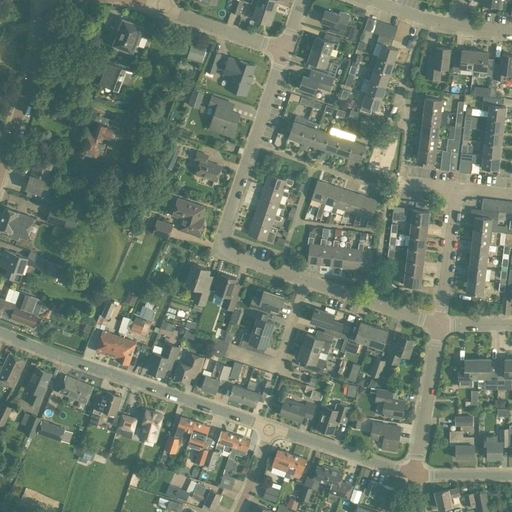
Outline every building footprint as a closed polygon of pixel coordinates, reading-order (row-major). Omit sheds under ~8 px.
[(240,0),(234,0),(234,1),(230,11),(239,14),(243,1),(240,0)] [(256,0),(255,5),(273,12),(277,0),(276,0),(256,0)] [(273,12),(255,5),(253,11),(250,10),(248,16),(251,17),(251,19),(269,25),(273,12)] [(357,6),(355,12),(365,16),(367,10),(357,6)] [(325,9),(320,21),(330,24),(328,30),(341,35),(343,35),(350,15),(345,13),(339,11),(338,14),(325,9)] [(368,17),(364,29),(371,31),(374,19),(368,17)] [(133,21),(132,23),(123,19),(117,36),(115,35),(112,42),(114,43),(114,44),(132,51),(142,27),(136,25),(137,22),(133,21)] [(373,32),(380,34),(383,22),(377,20),(373,32)] [(386,36),(390,24),(383,22),(380,34),(386,36)] [(397,27),(390,24),(386,36),(393,38),(393,39),(397,27)] [(348,38),(355,40),(358,29),(351,27),(348,38)] [(312,49),(328,55),(331,48),(335,49),(340,37),(325,32),(323,39),(316,36),(312,49)] [(377,42),(381,44),(377,56),(393,61),(397,49),(390,47),(393,38),(386,36),(380,34),(377,42)] [(356,49),(362,50),(365,43),(359,41),(356,49)] [(207,48),(192,43),(186,60),(201,64),(207,48)] [(449,48),(435,47),(435,55),(428,54),(425,77),(439,79),(440,67),(447,68),(449,48)] [(331,62),(327,60),(328,55),(312,49),(308,60),(315,63),(313,69),(327,74),(331,62)] [(460,72),(460,67),(472,68),(474,51),(462,49),(461,56),(455,55),(453,71),(460,72)] [(212,51),(205,70),(215,73),(221,54),(212,51)] [(486,75),(492,75),(494,59),(486,58),(487,52),(474,51),(472,68),(480,69),(479,75),(486,76),(486,75)] [(355,53),(352,61),(358,62),(361,55),(355,53)] [(494,59),(492,75),(492,78),(506,80),(506,78),(506,72),(511,72),(511,55),(501,54),(500,62),(494,62),(494,59)] [(373,68),(389,73),(393,61),(377,56),(372,55),(369,66),(373,67),(373,68)] [(245,94),(250,82),(247,81),(249,76),(250,75),(254,66),(239,61),(239,62),(228,58),(223,74),(229,76),(226,87),(245,94)] [(99,83),(117,90),(120,83),(129,87),(135,72),(125,69),(107,62),(99,83)] [(357,66),(351,65),(348,73),(354,74),(357,66)] [(369,80),(385,85),(389,73),(373,68),(369,80)] [(298,88),(313,93),(315,87),(329,91),(334,77),(311,69),(309,76),(303,74),(298,88)] [(172,78),(179,81),(183,74),(176,70),(172,78)] [(353,79),(347,77),(344,84),(350,86),(353,79)] [(365,92),(381,97),(385,85),(369,80),(365,92)] [(199,108),(204,93),(193,89),(188,104),(199,108)] [(346,99),(349,91),(343,89),(340,97),(346,99)] [(377,109),(381,97),(365,92),(361,104),(377,109)] [(104,104),(105,100),(98,97),(99,95),(94,93),(92,99),(104,104)] [(292,102),(293,100),(300,102),(307,105),(309,99),(302,97),(291,93),(288,100),(292,102)] [(231,136),(239,114),(232,111),(235,102),(211,95),(208,104),(216,107),(209,129),(231,136)] [(482,110),(487,110),(487,117),(503,119),(505,106),(501,105),(502,98),(493,97),(490,97),(483,96),(482,110)] [(425,97),(423,110),(440,112),(441,99),(425,97)] [(314,100),(312,106),(320,109),(321,103),(314,100)] [(138,104),(135,114),(147,119),(150,109),(138,104)] [(333,107),(326,104),(324,110),(332,113),(333,107)] [(336,114),(343,117),(345,111),(338,109),(336,114)] [(349,115),(356,118),(358,112),(351,110),(349,115)] [(440,112),(423,110),(422,123),(438,124),(440,112)] [(85,129),(84,131),(115,142),(120,127),(117,126),(116,128),(113,128),(116,121),(98,115),(92,132),(85,129)] [(288,136),(300,140),(307,119),(296,115),(294,121),(293,121),(288,136)] [(126,133),(137,137),(142,121),(131,117),(126,133)] [(360,122),(367,125),(369,119),(362,117),(360,122)] [(485,129),(502,131),(503,119),(487,117),(485,129)] [(308,119),(307,119),(300,140),(312,144),(317,129),(319,124),(307,120),(308,119)] [(438,124),(422,123),(420,135),(437,137),(438,124)] [(155,136),(157,128),(150,126),(148,134),(155,136)] [(324,148),(329,133),(317,129),(312,144),(324,148)] [(484,142),(501,144),(502,131),(485,129),(484,142)] [(113,148),(115,142),(84,131),(77,152),(84,154),(84,152),(103,159),(107,146),(113,148)] [(335,152),(341,137),(329,133),(324,148),(335,152)] [(437,137),(420,135),(419,147),(435,149),(437,137)] [(347,156),(353,140),(341,137),(335,152),(347,156)] [(365,145),(353,140),(347,156),(360,160),(365,145)] [(161,144),(150,141),(148,147),(159,151),(161,144)] [(483,154),(499,156),(501,144),(484,142),(483,154)] [(175,159),(179,149),(173,146),(169,156),(175,159)] [(434,162),(435,149),(419,147),(417,160),(423,160),(423,167),(433,168),(434,162)] [(216,180),(221,166),(206,161),(209,154),(197,150),(193,160),(199,162),(195,173),(216,180)] [(448,170),(451,151),(443,150),(440,169),(448,170)] [(458,152),(451,151),(448,170),(456,171),(457,163),(457,160),(458,152)] [(467,152),(465,152),(465,157),(466,157),(466,161),(474,162),(477,160),(482,161),(481,167),(498,169),(499,156),(483,154),(472,153),(467,152)] [(30,175),(26,188),(29,189),(27,195),(50,203),(52,196),(48,195),(53,182),(48,181),(54,162),(48,160),(36,157),(35,160),(31,173),(30,175)] [(264,184),(283,190),(285,183),(292,185),(293,180),(287,178),(286,180),(268,173),(264,184)] [(323,209),(325,204),(331,185),(316,180),(310,199),(320,202),(318,208),(323,209)] [(304,184),(298,182),(296,188),(302,190),(304,184)] [(154,192),(158,194),(159,191),(161,192),(163,186),(157,184),(154,192)] [(289,192),(283,190),(264,184),(260,196),(279,202),(281,194),(288,197),(289,192)] [(337,208),(343,189),(331,185),(325,204),(332,206),(331,212),(335,213),(337,208)] [(347,217),(349,212),(355,193),(343,189),(337,208),(344,210),(343,216),(347,217)] [(297,195),(290,193),(288,199),(295,201),(297,195)] [(361,216),(367,197),(355,193),(349,212),(356,214),(354,220),(353,224),(358,226),(359,221),(361,216)] [(279,202),(260,196),(256,208),(275,214),(277,206),(284,209),(285,204),(279,202)] [(367,197),(361,216),(368,218),(366,224),(371,225),(373,219),(371,218),(377,200),(367,197)] [(178,228),(189,232),(189,230),(198,233),(203,219),(200,218),(204,207),(178,198),(173,214),(181,218),(178,228)] [(412,209),(411,221),(428,223),(429,211),(421,210),(422,202),(416,202),(415,209),(412,209)] [(52,205),(47,222),(74,230),(79,213),(52,205)] [(292,220),(296,208),(291,206),(287,218),(292,220)] [(5,207),(0,222),(0,228),(9,231),(7,236),(18,240),(19,237),(27,240),(34,217),(18,212),(5,207)] [(275,214),(256,208),(252,220),(270,226),(273,219),(280,221),(281,216),(275,214)] [(475,216),(473,229),(490,231),(496,232),(505,233),(511,233),(511,220),(510,220),(509,226),(497,225),(498,211),(494,210),(493,210),(487,210),(481,209),(471,208),(471,216),(475,216)] [(157,219),(152,233),(168,239),(173,224),(157,219)] [(277,228),(270,226),(252,220),(247,234),(266,240),(272,242),(276,232),(277,228)] [(409,234),(426,236),(428,223),(411,221),(409,234)] [(318,264),(320,245),(313,244),(313,237),(314,237),(316,227),(310,226),(308,243),(309,244),(307,262),(318,264)] [(495,244),(496,232),(490,231),(473,229),(472,241),(488,243),(495,244)] [(426,236),(409,234),(408,246),(424,248),(426,236)] [(320,245),(318,264),(331,265),(333,246),(325,245),(326,238),(321,238),(320,245)] [(345,248),(338,247),(338,240),(334,239),(333,246),(331,265),(343,267),(345,248)] [(345,248),(343,267),(356,268),(358,249),(350,248),(351,241),(346,241),(345,248)] [(470,254),(487,256),(488,243),(472,241),(470,254)] [(358,249),(356,268),(370,270),(373,251),(363,250),(364,243),(359,242),(358,249)] [(166,244),(163,252),(168,254),(171,246),(166,244)] [(424,248),(408,246),(406,259),(423,261),(424,248)] [(19,280),(22,273),(26,262),(41,271),(67,281),(72,270),(45,260),(30,250),(27,257),(4,249),(0,261),(0,265),(7,268),(5,275),(14,278),(19,280)] [(184,251),(180,259),(185,261),(188,253),(184,251)] [(469,267),(485,269),(487,256),(470,254),(469,267)] [(405,271),(421,273),(423,261),(406,259),(405,271)] [(192,264),(185,284),(197,288),(192,301),(205,305),(215,276),(207,273),(209,269),(192,264)] [(467,280),(484,282),(485,269),(469,267),(467,280)] [(420,286),(421,273),(405,271),(403,284),(420,286)] [(220,274),(215,291),(225,294),(221,306),(234,310),(242,285),(234,282),(235,278),(220,274)] [(482,293),(484,282),(467,280),(466,291),(482,293)] [(282,296),(264,290),(261,298),(253,295),(249,306),(251,307),(268,313),(269,313),(271,308),(277,310),(282,296)] [(15,304),(14,306),(32,312),(37,297),(34,296),(33,296),(32,296),(31,295),(30,295),(29,295),(20,291),(15,304)] [(125,301),(133,305),(138,296),(129,292),(125,301)] [(0,308),(1,309),(12,313),(14,306),(15,304),(5,300),(0,298),(0,308)] [(108,300),(101,315),(109,319),(116,303),(108,300)] [(14,306),(12,313),(10,318),(34,326),(38,316),(32,312),(14,306)] [(256,317),(252,329),(269,335),(273,322),(266,320),(268,313),(251,307),(249,314),(256,317)] [(241,310),(235,308),(231,320),(237,322),(241,310)] [(323,331),(339,337),(341,333),(344,323),(331,319),(333,314),(314,308),(310,321),(325,326),(323,331)] [(124,316),(119,331),(125,333),(130,318),(124,316)] [(134,321),(131,330),(140,333),(145,320),(136,316),(134,321)] [(185,327),(186,328),(195,331),(197,327),(198,322),(188,319),(186,323),(185,327)] [(173,324),(163,320),(161,327),(170,331),(173,324)] [(52,331),(55,325),(49,322),(45,328),(52,331)] [(356,353),(360,341),(368,344),(373,326),(360,322),(355,336),(350,335),(350,336),(348,340),(347,345),(345,350),(356,353)] [(86,324),(83,331),(89,333),(92,326),(86,324)] [(373,326),(368,344),(376,346),(374,351),(379,353),(381,348),(387,331),(373,326)] [(195,331),(186,328),(183,335),(194,339),(197,331),(195,331)] [(96,351),(111,356),(117,335),(108,332),(108,331),(103,329),(96,351)] [(263,354),(265,347),(269,335),(252,329),(250,335),(243,332),(238,345),(263,354)] [(306,333),(302,345),(319,351),(327,354),(333,336),(316,330),(314,336),(306,333)] [(136,341),(117,335),(111,356),(117,357),(116,359),(129,363),(136,341)] [(390,340),(384,360),(385,360),(398,365),(402,354),(408,356),(413,340),(399,335),(396,342),(390,340)] [(215,337),(212,345),(226,350),(229,342),(215,337)] [(148,370),(163,375),(166,367),(173,370),(180,347),(165,341),(161,355),(154,353),(148,370)] [(224,357),(226,350),(212,345),(209,352),(224,357)] [(317,357),(319,351),(302,345),(297,358),(306,361),(303,367),(321,373),(326,360),(317,357)] [(174,378),(188,383),(190,376),(197,379),(205,357),(190,352),(185,364),(180,362),(174,378)] [(0,377),(13,384),(25,360),(10,353),(0,372),(0,377)] [(385,360),(384,360),(375,357),(370,374),(379,377),(385,360)] [(511,389),(511,377),(511,376),(511,358),(504,359),(504,360),(497,360),(497,389),(511,389)] [(477,377),(477,359),(458,359),(458,385),(471,385),(471,377),(477,377)] [(477,359),(477,377),(484,377),(484,389),(497,389),(497,360),(490,360),(490,359),(477,359)] [(230,376),(237,378),(242,363),(235,361),(230,376)] [(205,375),(201,387),(215,392),(217,387),(218,384),(221,376),(227,379),(229,376),(232,366),(217,362),(212,377),(205,375)] [(35,366),(26,387),(32,390),(27,401),(36,405),(41,394),(51,373),(35,366)] [(66,375),(59,391),(85,402),(92,386),(66,375)] [(317,378),(311,376),(308,384),(314,386),(317,378)] [(259,390),(266,393),(270,381),(263,378),(259,390)] [(246,388),(241,401),(255,405),(259,392),(254,391),(257,382),(249,380),(246,388)] [(349,383),(348,395),(357,395),(358,384),(349,383)] [(232,388),(229,397),(241,401),(246,388),(233,384),(232,388)] [(306,388),(312,390),(312,389),(309,398),(320,401),(323,392),(313,389),(314,387),(307,385),(306,388)] [(377,393),(375,401),(384,402),(382,414),(399,417),(402,418),(405,400),(398,399),(399,391),(377,387),(377,388),(377,393)] [(106,391),(100,389),(89,423),(97,425),(102,409),(108,411),(107,414),(108,416),(112,417),(114,417),(115,414),(115,413),(121,396),(106,391)] [(280,414),(301,421),(303,416),(312,419),(317,405),(307,401),(305,405),(285,398),(280,414)] [(2,402),(0,405),(0,425),(3,427),(13,407),(2,402)] [(317,426),(332,431),(336,419),(346,423),(351,407),(339,403),(336,402),(334,410),(324,407),(317,426)] [(139,435),(153,439),(161,413),(146,409),(139,435)] [(42,417),(31,413),(24,433),(34,437),(42,417)] [(121,413),(121,415),(118,424),(118,425),(117,425),(116,432),(122,434),(123,428),(134,431),(138,417),(121,413)] [(360,427),(362,416),(353,415),(351,426),(360,427)] [(473,415),(455,416),(455,425),(473,425),(473,415)] [(192,431),(191,431),(195,421),(180,416),(174,436),(168,434),(164,448),(176,453),(181,438),(180,438),(181,435),(183,436),(183,435),(190,437),(190,436),(192,431)] [(61,441),(65,428),(42,420),(37,433),(61,441)] [(210,426),(195,421),(192,431),(190,436),(190,437),(187,444),(199,448),(199,447),(201,442),(204,443),(210,426)] [(371,431),(370,437),(377,439),(384,440),(382,448),(390,450),(396,451),(398,442),(400,427),(393,425),(393,427),(387,426),(387,424),(373,422),(371,431)] [(488,457),(502,457),(501,446),(508,446),(508,428),(500,428),(500,440),(497,440),(497,434),(484,434),(484,449),(487,449),(488,457)] [(224,447),(231,449),(236,435),(221,430),(215,446),(223,449),(224,447)] [(463,436),(463,430),(449,431),(450,445),(456,445),(456,458),(474,457),(474,436),(463,436)] [(245,457),(250,439),(236,435),(231,449),(228,457),(234,459),(235,454),(245,457)] [(199,447),(199,448),(195,461),(203,464),(208,450),(202,448),(199,447)] [(77,460),(86,463),(87,459),(92,461),(95,452),(81,448),(77,460)] [(208,448),(208,450),(203,464),(213,467),(218,451),(208,448)] [(277,449),(271,466),(286,471),(291,453),(277,449)] [(301,476),(307,458),(291,453),(286,471),(287,471),(289,465),(296,467),(294,473),(301,476)] [(317,488),(320,480),(325,482),(330,467),(322,464),(321,467),(316,465),(314,470),(309,468),(304,485),(300,498),(308,501),(313,488),(311,487),(311,486),(317,488)] [(362,466),(359,474),(367,477),(370,469),(362,466)] [(330,467),(325,482),(324,486),(329,488),(328,492),(329,493),(328,496),(330,497),(329,500),(333,501),(334,499),(337,499),(338,496),(349,499),(353,485),(352,485),(352,484),(340,480),(342,474),(338,473),(339,470),(330,467)] [(228,475),(223,473),(219,485),(231,488),(235,476),(228,475)] [(369,480),(365,494),(374,497),(374,496),(378,497),(378,499),(389,502),(394,488),(369,480)] [(215,507),(221,494),(197,483),(191,496),(205,502),(205,503),(215,507)] [(169,484),(165,494),(178,499),(178,497),(186,500),(190,492),(169,484)] [(263,497),(276,501),(281,486),(274,484),(273,487),(267,484),(263,497)] [(438,508),(452,505),(450,498),(461,496),(459,487),(435,492),(438,508)] [(354,488),(351,499),(359,501),(362,489),(354,488)] [(473,492),(475,506),(476,506),(477,511),(483,511),(489,511),(485,490),(473,493),(473,492)] [(462,509),(475,506),(473,492),(464,494),(466,504),(464,504),(462,504),(458,505),(459,511),(462,511),(462,509)] [(157,505),(166,507),(166,508),(179,511),(180,511),(183,503),(160,496),(157,505)] [(287,507),(296,509),(299,500),(290,497),(287,507)] [(377,511),(378,510),(357,503),(355,509),(360,511),(359,511),(377,511)]
